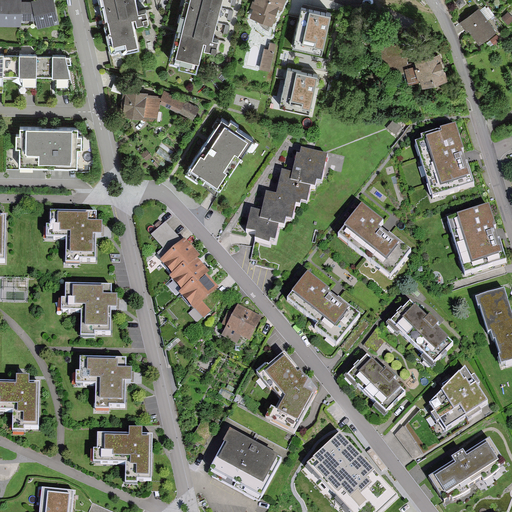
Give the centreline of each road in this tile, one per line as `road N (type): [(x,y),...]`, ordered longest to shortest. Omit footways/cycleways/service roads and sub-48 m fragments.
road 1 (residential): [(115,191),(155,192),(171,201),(268,307),(430,511)]
road 2 (residential): [(184,499),(115,191)]
road 3 (residential): [(511,225),(435,0)]
